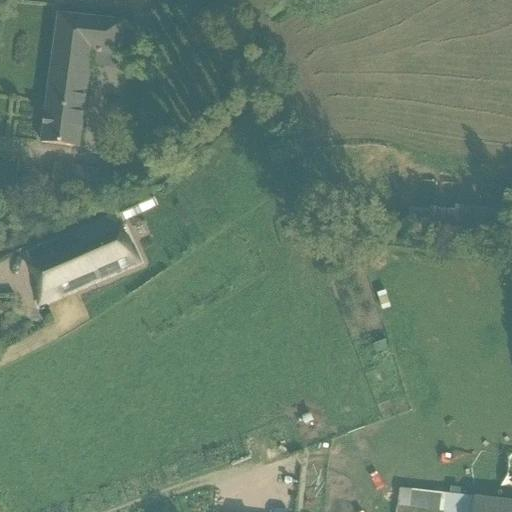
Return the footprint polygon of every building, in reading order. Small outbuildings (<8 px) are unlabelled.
[(80,148),(90,80),(93,52),(119,55),(123,24),(58,16),(41,143),(80,148)] [(214,49),(217,23),(188,19),(184,45),(214,49)] [(104,177),(105,173),(54,165),(50,193),(101,201),(102,198),(116,194),(115,190),(138,183),(134,171),(104,177)] [(495,244),(498,211),(478,209),(454,206),(453,211),(430,209),(429,211),(410,209),(407,235),(475,242),(495,244)] [(95,228),(25,258),(37,287),(33,289),(39,310),(61,301),(59,296),(56,291),(95,274),(97,279),(132,264),(114,220),(95,228)] [(428,511),(450,511),(458,511),(460,495),(429,494),(428,511)] [(472,511),(511,511),(511,503),(475,499),(472,511)]
